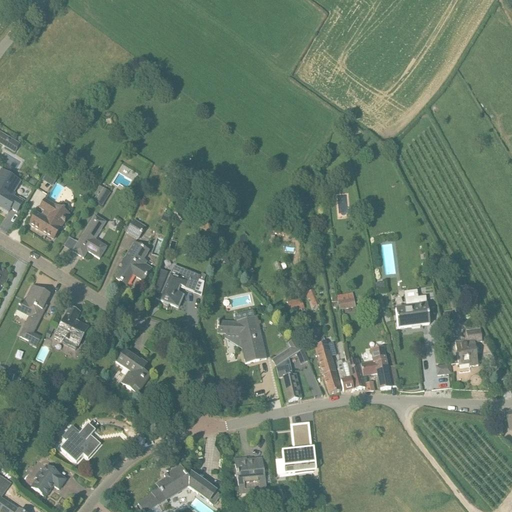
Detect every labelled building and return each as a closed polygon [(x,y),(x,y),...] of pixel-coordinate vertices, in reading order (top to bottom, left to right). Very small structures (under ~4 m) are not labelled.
[(141,128),(147,118),(137,111),(131,121),(141,128)] [(19,146),(0,134),(0,145),(14,155),(19,146)] [(0,206),(9,211),(14,202),(9,199),(19,183),(1,172),(0,174),(0,206)] [(43,182),(54,187),(56,181),(45,176),(43,182)] [(34,187),(37,182),(34,179),(30,180),(28,184),(34,187)] [(312,197),(321,195),(318,185),(310,187),(312,197)] [(101,208),(110,193),(103,189),(94,202),(101,208)] [(53,240),(69,215),(44,200),(39,209),(43,212),(41,216),(37,214),(29,226),(53,240)] [(99,260),(106,248),(95,241),(106,224),(94,217),(72,253),(80,258),(84,251),(99,260)] [(138,241),(146,228),(133,221),(126,234),(138,241)] [(144,283),(152,269),(146,265),(147,263),(144,261),(149,252),(134,243),(120,264),(124,266),(116,280),(126,286),(132,275),(144,283)] [(0,286),(3,288),(9,275),(0,270),(0,286)] [(199,281),(200,277),(182,270),(178,278),(170,275),(162,293),(172,297),(168,305),(178,309),(183,296),(178,293),(180,287),(194,293),(199,281)] [(154,292),(160,295),(168,274),(161,271),(158,279),(159,280),(154,292)] [(45,306),(50,296),(33,287),(25,302),(22,301),(14,316),(27,322),(19,338),(37,347),(41,339),(33,335),(47,307),(45,306)] [(314,289),(306,293),(312,308),(320,305),(314,289)] [(298,296),(297,294),(285,298),(291,314),(304,310),(299,296),(298,296)] [(403,300),(405,309),(395,310),(398,331),(429,327),(429,322),(431,322),(430,310),(427,311),(427,306),(426,297),(403,300)] [(356,308),(354,300),(339,303),(340,311),(356,308)] [(78,349),(88,330),(74,323),(79,314),(70,309),(54,340),(62,344),(63,341),(78,349)] [(256,326),(255,319),(235,323),(217,323),(217,330),(218,330),(217,335),(226,335),(226,334),(238,335),(241,334),(245,353),(243,354),(245,365),(266,360),(258,325),(256,326)] [(49,340),(53,330),(49,328),(45,338),(49,340)] [(478,366),(474,344),(482,343),(480,330),(466,332),(467,341),(455,343),(458,365),(468,364),(469,368),(478,366)] [(324,337),(313,340),(316,348),(326,345),(324,337)] [(293,347),(291,349),(295,354),(301,351),(294,341),(290,343),(293,347)] [(327,344),(326,345),(316,348),(314,348),(323,377),(330,396),(340,392),(330,358),(327,350),(326,346),(327,345),(327,344)] [(362,365),(365,378),(377,375),(380,392),(391,390),(390,388),(398,387),(394,367),(392,367),(391,360),(386,361),(384,348),(372,350),(373,358),(372,358),(373,363),(362,365)] [(334,349),(327,350),(330,358),(336,356),(334,349)] [(140,392),(150,378),(139,370),(142,365),(123,352),(115,364),(131,374),(122,386),(131,392),(133,388),(140,392)] [(300,364),(307,361),(303,352),(296,355),(300,364)] [(365,388),(358,361),(345,364),(343,365),(344,368),(345,368),(350,385),(353,385),(355,391),(365,388)] [(298,401),(292,376),(293,376),(289,362),(278,367),(275,368),(279,380),(283,379),(288,403),(298,401)] [(343,365),(342,362),(336,363),(338,370),(338,373),(344,393),(353,391),(355,391),(353,385),(350,385),(345,368),(344,368),(343,365)] [(438,377),(451,375),(450,365),(436,368),(438,377)] [(87,459),(100,446),(90,437),(95,432),(88,426),(79,436),(85,442),(77,451),(87,459)] [(317,473),(314,433),(302,433),(304,455),(285,456),(286,473),(317,473)] [(240,498),(266,494),(262,461),(246,463),(247,464),(235,466),(240,498)] [(65,481),(46,467),(41,474),(39,473),(35,479),(37,480),(31,489),(45,499),(53,487),(59,491),(65,481)] [(184,474),(180,467),(168,473),(170,476),(155,484),(158,489),(150,493),(157,507),(161,504),(163,506),(167,504),(166,502),(188,489),(208,504),(213,507),(218,500),(214,497),(216,493),(188,472),(184,474)] [(18,511),(1,499),(11,485),(1,478),(0,478),(0,511),(18,511)]
